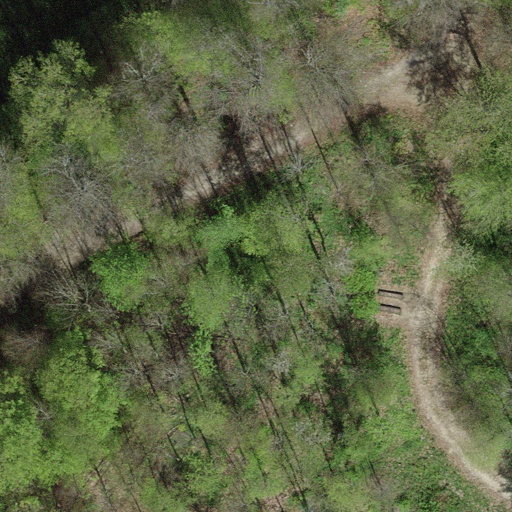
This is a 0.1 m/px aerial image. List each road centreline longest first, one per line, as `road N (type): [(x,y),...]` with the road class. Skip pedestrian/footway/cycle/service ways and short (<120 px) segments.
road 1 (track): [(0,284),(444,53)]
road 2 (track): [(444,53),(459,146),(443,366),(451,410),(511,480)]
